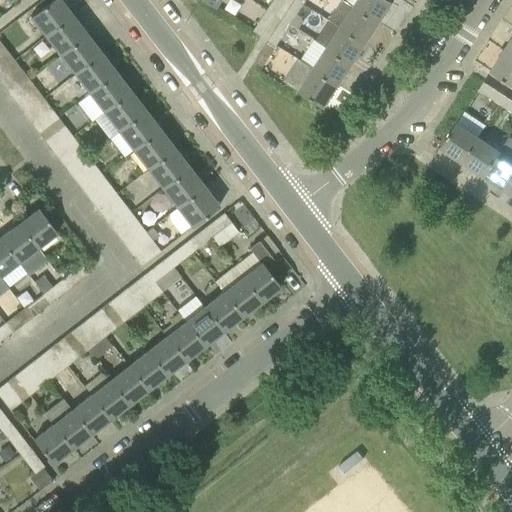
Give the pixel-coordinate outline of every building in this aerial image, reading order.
[(72,15),(60,0),(51,0),(29,17),(44,36),(72,15)] [(286,1),(284,0),(274,0),(268,10),(276,16),(286,1)] [(298,0),(296,0),(283,20),(291,25),(291,24),(304,4),(298,0)] [(366,44),(379,23),(354,7),(343,0),(341,0),(328,20),(341,28),(366,44)] [(390,0),(358,0),(354,7),(379,23),(393,2),(390,0)] [(254,31),(262,36),(276,16),(268,10),(254,31)] [(44,36),(59,55),(87,34),(72,15),(44,36)] [(291,25),(283,20),(270,41),(277,46),(291,25)] [(327,49),(352,65),(366,44),(341,28),(327,49)] [(59,55),(73,75),(101,53),(87,34),(59,55)] [(352,65),(327,49),(314,40),(300,60),(301,61),(314,69),(339,86),(352,65)] [(270,41),(262,52),(270,57),(277,46),(270,41)] [(511,55),(505,50),(505,51),(491,72),(511,85),(511,55)] [(73,75),(88,94),(116,72),(101,53),(73,75)] [(28,79),(13,60),(0,69),(0,83),(8,94),(28,79)] [(287,82),(289,84),(324,107),(339,86),(314,69),(301,61),(287,82)] [(88,94),(103,113),(131,91),(116,72),(88,94)] [(42,98),(28,79),(8,94),(23,113),(42,98)] [(504,96),(483,83),(479,90),(499,104),(504,96)] [(131,91),(103,113),(117,132),(145,110),(131,91)] [(511,101),(504,96),(499,104),(511,112),(511,101)] [(57,117),(42,98),(23,113),(38,132),(57,117)] [(117,132),(118,132),(132,151),(160,130),(145,110),(117,132)] [(72,137),(57,117),(38,132),(52,152),(72,137)] [(478,137),(457,123),(441,148),(462,162),(478,137)] [(132,151),(147,170),(175,149),(160,130),(132,151)] [(508,136),(499,150),(483,175),(504,189),(511,176),(511,132),(509,136),(508,136)] [(52,152),(67,170),(86,155),(72,137),(52,152)] [(499,150),(478,137),(462,162),(483,175),(499,150)] [(147,170),(162,189),(190,168),(175,149),(147,170)] [(67,170),(82,190),(101,175),(86,155),(67,170)] [(162,189),(176,208),(204,187),(190,168),(162,189)] [(97,209),(116,194),(101,175),(82,190),(97,209)] [(176,208),(191,228),(219,206),(204,187),(176,208)] [(131,213),(116,194),(97,209),(111,228),(131,213)] [(38,247),(57,232),(38,208),(19,223),(38,247)] [(145,232),(131,213),(111,228),(126,247),(145,232)] [(231,222),(223,213),(204,228),(212,237),(231,222)] [(47,262),(43,256),(37,247),(38,247),(19,223),(0,237),(19,262),(28,276),(47,262)] [(212,237),(204,228),(185,242),(193,252),(212,237)] [(160,252),(145,232),(126,247),(141,266),(160,252)] [(19,262),(0,237),(0,277),(19,262)] [(249,249),(251,252),(234,265),(261,301),(280,287),(267,270),(276,263),(259,241),(249,249)] [(193,252),(185,242),(166,257),(173,267),(193,252)] [(181,277),(173,267),(166,257),(147,272),(162,292),(181,277)] [(62,278),(70,289),(89,274),(81,264),(62,278)] [(242,316),(261,301),(234,265),(214,281),(223,292),(223,291),(242,316)] [(147,272),(145,273),(128,287),(143,306),(162,292),(147,272)] [(51,304),(70,289),(62,278),(51,287),(43,276),(34,282),(43,293),(51,304)] [(0,293),(1,292),(8,286),(0,277),(0,293)] [(143,306),(128,287),(109,302),(124,321),(143,306)] [(223,331),(242,316),(223,291),(223,292),(204,306),(223,331)] [(23,308),(31,318),(51,304),(43,293),(23,308)] [(185,319),(204,306),(197,295),(178,309),(185,319)] [(109,302),(90,316),(105,336),(124,321),(109,302)] [(223,331),(204,306),(185,321),(204,346),(223,331)] [(4,322),(12,333),(31,318),(23,308),(4,322)] [(105,336),(90,316),(71,331),(86,351),(105,336)] [(204,346),(185,321),(166,336),(185,360),(204,346)] [(0,325),(0,342),(12,333),(4,322),(0,325)] [(86,351),(71,331),(52,346),(67,365),(86,351)] [(105,336),(87,350),(95,360),(113,346),(105,336)] [(147,350),(166,375),(185,360),(166,336),(147,350)] [(67,365),(52,346),(33,360),(48,380),(67,365)] [(166,375),(147,350),(128,365),(147,390),(166,375)] [(48,380),(33,360),(14,375),(29,395),(48,380)] [(147,390),(128,365),(109,380),(128,405),(147,390)] [(29,395),(14,375),(4,383),(19,403),(29,395)] [(128,405),(109,380),(90,395),(109,419),(128,405)] [(90,434),(109,420),(109,419),(90,395),(71,409),(90,434)] [(90,434),(71,409),(62,398),(43,413),(52,424),(71,449),(90,434)] [(14,428),(0,410),(0,438),(4,436),(14,428)] [(52,424),(32,439),(52,464),(71,449),(52,424)] [(22,438),(13,445),(20,455),(29,447),(22,438)] [(14,455),(7,445),(0,450),(0,456),(4,462),(14,455)] [(36,457),(27,464),(35,474),(42,468),(44,466),(36,457)] [(51,479),(42,468),(35,474),(32,476),(29,478),(38,490),(41,487),(51,479)]
